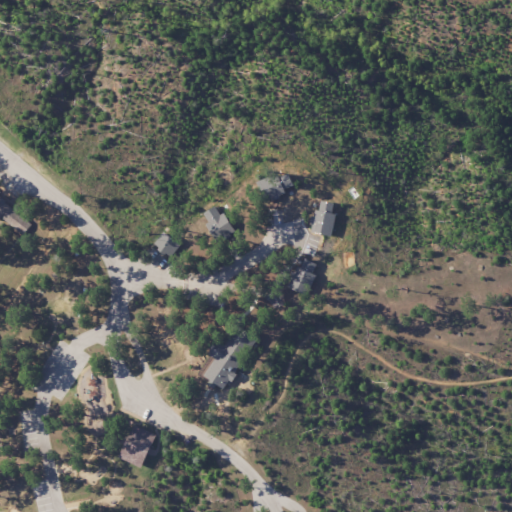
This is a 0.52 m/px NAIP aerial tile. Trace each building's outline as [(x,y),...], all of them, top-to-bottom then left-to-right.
[(22,238),(0,220),(0,199),(33,225),(22,238)] [(314,211),(333,214),(329,236),(310,232),(314,211)] [(171,256),(181,243),(166,231),(155,243),(171,256)] [(319,245),(335,249),(331,265),(315,261),(319,245)] [(317,262),(305,257),(301,266),(298,265),(289,286),(309,294),(317,273),(314,271),(317,262)] [(202,376),(226,341),(246,353),(222,389),(202,376)] [(157,433),(135,424),(121,457),(143,466),(157,433)]
